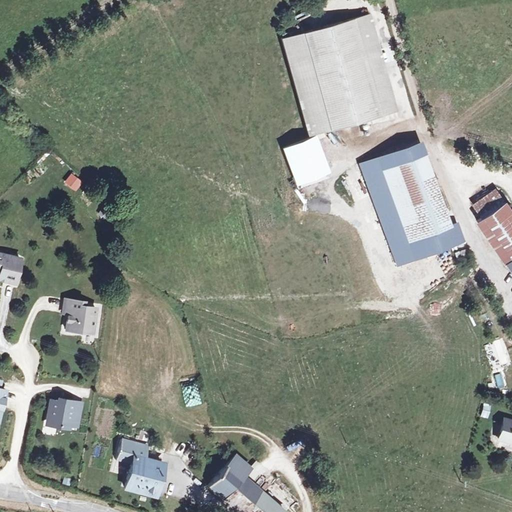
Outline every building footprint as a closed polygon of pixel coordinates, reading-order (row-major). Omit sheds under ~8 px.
[(366,14),(279,38),(306,135),(394,111),(366,14)] [(315,136),(281,149),(294,184),(328,172),(315,136)] [(395,263),(460,238),(422,139),(357,164),(395,263)] [(71,172),(63,181),(74,191),(82,182),(71,172)] [(511,215),(492,188),(470,204),(481,219),(475,223),(506,266),(510,264),(511,266),(511,215)] [(23,260),(0,254),(0,278),(1,278),(0,282),(16,286),(23,260)] [(82,328),(92,331),(96,310),(84,308),(84,303),(65,299),(63,309),(72,310),(71,316),(67,315),(64,330),(81,333),(82,328)] [(491,366),(507,362),(501,340),(485,345),(491,366)] [(480,401),(477,414),(484,416),(487,403),(480,401)] [(70,418),(73,405),(65,403),(64,406),(52,403),(48,414),(51,414),(48,427),(67,431),(68,427),(76,429),(79,420),(70,418)] [(83,407),(73,405),(70,418),(79,420),(83,407)] [(511,422),(501,420),(496,438),(511,441),(511,422)] [(141,458),(145,445),(120,438),(115,457),(129,462),(122,486),(132,489),(133,486),(152,492),(160,463),(141,458)] [(253,475),(237,459),(211,487),(238,511),(277,511),(263,499),(274,486),(257,471),(253,475)]
